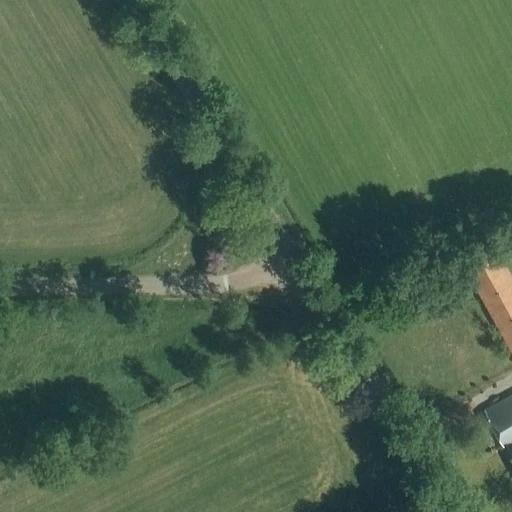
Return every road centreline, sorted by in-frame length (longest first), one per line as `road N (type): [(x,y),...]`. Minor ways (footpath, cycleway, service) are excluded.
road 1 (tertiary): [(292,265),(131,0)]
road 2 (tertiary): [(292,265),(222,284),(0,287)]
road 3 (tertiary): [(445,511),(292,265)]
